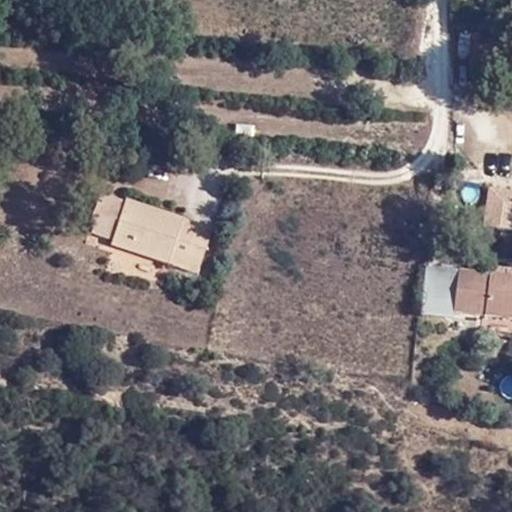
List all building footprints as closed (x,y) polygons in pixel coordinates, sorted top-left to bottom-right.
[(202,262),(210,231),(194,227),(186,254),(173,251),(182,223),(126,203),(125,206),(105,199),(104,201),(100,200),(99,208),(101,209),(94,233),(113,240),(112,245),(199,273),(202,262)] [(186,254),(194,227),(182,223),(173,251),(186,254)] [(213,232),(210,231),(202,262),(213,232)] [(511,268),(490,267),(489,276),(511,278),(511,268)] [(456,314),(499,319),(511,320),(511,278),(489,276),(460,273),(456,314)] [(511,320),(499,319),(496,343),(511,344),(511,320)]
